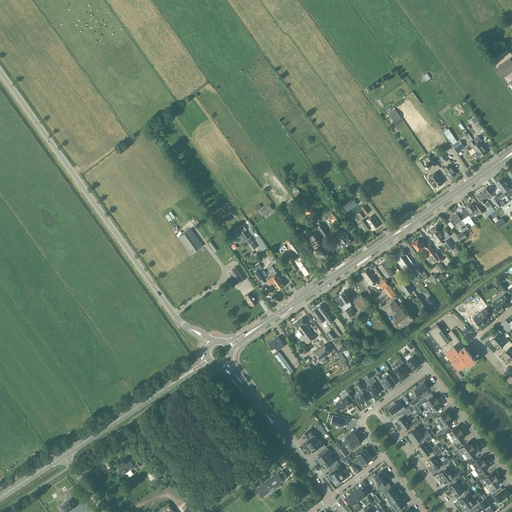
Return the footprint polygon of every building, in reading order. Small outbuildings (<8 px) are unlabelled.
[(511,61),(510,59),(497,67),(505,77),(511,72),(511,61)] [(405,101),(409,106),(415,101),(412,96),(405,101)] [(399,105),(402,110),(409,106),(405,101),(399,105)] [(409,106),(412,111),(419,106),(415,101),(409,106)] [(402,110),(405,115),(412,111),(409,106),(402,110)] [(412,111),(415,115),(422,111),(419,106),(412,111)] [(388,114),(397,126),(403,121),(395,109),(388,114)] [(405,115),(409,120),(415,115),(412,111),(405,115)] [(415,115),(419,120),(425,116),(422,111),(415,115)] [(468,126),(476,122),(472,112),(464,115),(468,126)] [(409,120),(412,125),(419,120),(415,115),(409,120)] [(419,120),(422,125),(429,121),(425,116),(419,120)] [(412,125),(415,130),(422,125),(419,120),(412,125)] [(478,121),(474,124),(479,131),(483,129),(478,121)] [(457,142),(451,132),(446,136),(452,145),(457,142)] [(479,136),(470,142),(476,152),(472,155),(475,160),(480,157),(480,158),(488,152),(480,141),(482,140),(479,136)] [(452,146),(456,151),(461,148),(463,146),(460,141),(452,146)] [(437,154),(442,161),(447,158),(441,150),(437,154)] [(423,157),(416,162),(425,174),(432,170),(423,157)] [(450,164),(443,169),(450,178),(456,174),(450,164)] [(433,185),(436,188),(443,183),(436,172),(428,178),(433,185)] [(511,195),(511,189),(510,187),(502,177),(498,180),(504,187),(503,188),(505,191),(506,190),(510,197),(511,195)] [(504,187),(498,180),(495,182),(501,190),(496,195),(498,197),(500,200),(506,195),(503,192),(505,191),(503,188),(504,187)] [(301,193),(296,187),(291,191),(295,197),(301,193)] [(486,188),(482,191),(485,194),(483,195),(486,198),(487,197),(489,200),(492,197),(486,188)] [(485,194),(482,191),(476,196),(481,202),(483,205),(486,202),(484,199),(486,198),(483,195),(485,194)] [(347,212),(358,204),(354,199),(343,207),(347,212)] [(497,206),(493,208),(495,211),(502,206),(500,202),(499,201),(495,203),(497,206)] [(308,203),(302,207),(312,221),(315,225),(320,221),(317,217),(318,217),(308,203)] [(466,212),(469,215),(471,214),(470,213),(476,209),(472,203),(466,207),(466,208),(468,210),(466,212)] [(484,212),(478,203),(474,206),(481,214),(484,212)] [(260,212),(263,217),(268,213),(273,210),(271,207),(269,205),(264,208),(260,212)] [(365,205),(361,208),(366,215),(370,212),(365,205)] [(491,206),(484,211),(488,216),(495,211),(491,206)] [(296,210),(301,217),(304,214),(299,208),(296,210)] [(457,213),(457,214),(462,221),(463,221),(465,224),(468,222),(469,224),(470,223),(471,226),(474,224),(469,215),(466,212),(468,210),(466,208),(457,214),(457,213)] [(354,216),(358,221),(366,216),(362,210),(354,216)] [(327,216),(336,228),(343,223),(337,215),(334,216),(332,213),(327,216)] [(462,221),(457,214),(451,218),(455,224),(458,222),(462,228),(461,229),(462,232),(468,228),(465,224),(463,221),(462,221)] [(364,219),(360,222),(366,231),(370,228),(372,231),(380,225),(373,215),(365,221),(364,219)] [(502,218),(494,223),(498,229),(505,224),(502,218)] [(316,228),(324,238),(329,235),(326,230),(327,230),(322,223),(316,228)] [(241,235),(246,231),(243,225),(234,231),(238,237),(241,235)] [(436,225),(432,229),(441,241),(445,237),(440,230),(436,225)] [(191,229),(178,238),(190,255),(203,246),(191,229)] [(334,236),(339,243),(343,248),(352,242),(348,237),(343,229),(334,236)] [(441,241),(432,229),(427,232),(431,237),(436,244),(441,241)] [(257,247),(246,231),(241,235),(252,251),(257,247)] [(312,235),(319,244),(324,240),(317,231),(312,235)] [(464,233),(458,237),(461,242),(467,237),(464,233)] [(287,242),(294,251),(296,249),(298,252),(300,250),(292,239),(287,242)] [(437,261),(438,260),(434,253),(432,251),(434,250),(429,245),(427,247),(422,240),(420,242),(418,239),(411,243),(417,251),(423,247),(429,254),(428,254),(435,263),(436,262),(438,261),(437,261)] [(218,250),(210,240),(208,241),(216,252),(218,250)] [(451,241),(444,246),(449,252),(455,247),(451,241)] [(332,256),(323,245),(315,250),(323,262),(332,256)] [(413,264),(406,254),(403,249),(397,253),(400,257),(400,258),(404,263),(405,262),(409,267),(409,266),(410,267),(413,264)] [(440,262),(444,260),(437,250),(434,253),(440,262)] [(400,257),(397,253),(394,256),(397,261),(404,271),(410,267),(409,266),(409,267),(405,262),(404,263),(400,258),(400,257)] [(314,269),(305,257),(297,263),(305,275),(314,269)] [(385,261),(378,266),(386,277),(394,272),(385,261)] [(436,267),(440,273),(445,269),(439,262),(435,266),(433,267),(429,270),(431,272),(435,269),(434,269),(436,267)] [(280,275),(279,276),(277,273),(274,270),(271,266),(268,269),(272,274),(281,288),(285,285),(280,279),(282,278),(280,275)] [(423,271),(419,266),(414,269),(419,275),(417,276),(422,282),(429,277),(424,271),(423,271)] [(228,272),(237,285),(245,280),(236,267),(228,272)] [(368,268),(361,274),(370,285),(371,285),(373,286),(375,286),(377,285),(378,283),(377,281),(377,280),(368,268)] [(272,276),(271,274),(265,278),(260,270),(255,273),(262,283),(267,280),(270,285),(270,284),(273,288),(275,287),(278,290),(281,288),(272,274),(273,276),(272,276)] [(397,282),(406,295),(414,290),(404,277),(397,282)] [(384,289),(391,298),(394,298),(397,296),(384,280),(383,281),(382,279),(379,281),(381,282),(378,284),(382,290),(384,289)] [(251,292),(244,296),(251,306),(258,302),(251,292)] [(340,295),(335,299),(340,307),(341,307),(343,310),(342,310),(343,311),(348,318),(353,314),(350,310),(352,308),(350,305),(352,304),(349,300),(344,293),(344,292),(343,292),(340,294),(340,295)] [(353,299),(362,311),(363,312),(367,309),(367,308),(369,306),(360,294),(353,299)] [(494,309),(496,312),(498,311),(498,312),(501,309),(502,310),(506,307),(505,307),(508,304),(506,302),(509,300),(505,294),(492,304),(496,308),(494,309)] [(430,295),(426,298),(433,308),(437,305),(430,295)] [(467,306),(473,303),(468,296),(463,300),(467,306)] [(389,304),(391,307),(394,312),(395,311),(396,313),(393,316),(398,323),(407,316),(402,309),(401,310),(400,308),(400,307),(397,303),(396,303),(394,301),(389,304)] [(478,316),(474,319),(477,323),(475,324),(477,326),(479,325),(479,326),(482,324),(483,325),(484,324),(483,324),(485,322),(486,323),(487,322),(486,321),(489,319),(487,316),(490,314),(485,309),(481,302),(480,302),(481,303),(478,305),(483,311),(477,315),(478,316)] [(322,304),(317,308),(325,319),(329,324),(333,320),(326,311),(322,304)] [(325,319),(317,308),(312,312),(320,323),(325,319)] [(317,337),(306,323),(302,318),(293,324),(298,332),(296,333),(298,336),(300,335),(307,344),(317,337)] [(337,325),(333,328),(339,336),(347,330),(341,322),(337,325)] [(350,325),(357,333),(360,331),(358,328),(354,323),(350,325)] [(464,347),(452,330),(445,335),(437,324),(429,330),(442,347),(440,348),(444,353),(445,352),(458,369),(466,363),(468,366),(475,361),(464,347)] [(331,330),(327,333),(332,339),(336,336),(331,330)] [(494,345),(502,338),(499,335),(502,333),(499,330),(489,340),(494,345)] [(502,338),(494,345),(498,349),(503,345),(505,347),(510,342),(508,340),(504,335),(502,338)] [(285,346),(283,343),(278,337),(268,343),(272,350),(275,348),(277,351),(285,346)] [(511,343),(510,342),(505,347),(507,349),(502,354),(506,358),(511,352),(511,349),(511,343)] [(310,350),(306,344),(301,348),(302,350),(301,351),(302,352),(303,351),(305,354),(310,350)] [(324,345),(314,352),(320,361),(331,353),(330,353),(326,347),(324,345)] [(343,352),(346,350),(344,347),(337,352),(339,355),(342,354),(343,352)] [(411,357),(407,360),(414,370),(415,369),(415,370),(417,368),(417,367),(420,365),(416,360),(420,357),(414,351),(409,354),(411,357)] [(280,352),(275,356),(284,368),(289,365),(280,352)] [(400,359),(396,362),(399,367),(394,370),(399,376),(398,377),(400,380),(401,379),(408,374),(403,369),(406,367),(400,359)] [(380,373),(376,376),(382,385),(386,383),(389,388),(393,386),(395,385),(395,384),(396,384),(389,374),(383,377),(380,373)] [(375,395),(377,394),(379,392),(376,387),(379,385),(374,378),(368,382),(370,385),(367,387),(373,397),(375,395)] [(424,382),(414,389),(417,393),(415,395),(419,400),(425,396),(423,393),(429,388),(427,384),(426,385),(424,382)] [(339,393),(343,399),(335,404),(340,411),(350,404),(349,401),(352,399),(345,390),(339,393)] [(355,399),(360,406),(368,400),(364,393),(363,393),(362,391),(357,395),(358,397),(355,399)] [(425,402),(428,407),(438,400),(436,397),(435,398),(433,395),(428,400),(426,397),(420,401),(423,404),(425,402)] [(432,416),(437,412),(435,410),(441,405),(439,403),(440,403),(438,400),(428,407),(431,410),(429,411),(431,413),(430,413),(432,416)] [(398,406),(396,403),(395,403),(394,402),(391,405),(392,405),(388,409),(389,411),(388,411),(391,414),(392,414),(397,410),(400,413),(405,409),(401,403),(398,406)] [(409,408),(402,413),(404,415),(397,421),(400,425),(399,426),(400,426),(409,418),(407,416),(412,412),(411,410),(409,408)] [(447,413),(445,411),(439,415),(437,412),(432,416),(434,419),(437,417),(440,422),(449,415),(447,413)] [(425,422),(428,420),(432,416),(430,413),(423,419),(425,422)] [(332,415),(330,424),(343,427),(345,419),(332,415)] [(451,418),(449,415),(440,422),(438,424),(442,429),(444,432),(449,428),(447,425),(453,421),(451,418)] [(409,418),(400,426),(400,425),(404,430),(411,424),(413,427),(413,426),(417,423),(419,421),(416,418),(411,421),(409,418)] [(413,426),(414,429),(407,434),(409,436),(409,437),(410,439),(420,432),(416,427),(419,425),(417,423),(413,426)] [(449,428),(444,432),(446,434),(448,433),(452,438),(461,431),(459,428),(459,429),(457,426),(451,431),(449,428)] [(311,428),(304,433),(309,439),(305,441),(306,443),(305,444),(307,446),(308,446),(309,447),(318,440),(314,435),(315,434),(311,428)] [(461,431),(452,438),(456,443),(454,444),(456,447),(461,443),(459,441),(464,436),(463,434),(463,433),(461,431)] [(346,437),(350,442),(357,437),(354,432),(346,437)] [(410,439),(412,441),(414,443),(423,436),(420,432),(410,439)] [(421,452),(420,452),(420,453),(430,445),(428,442),(432,438),(430,435),(425,438),(423,440),(425,442),(417,448),(421,452)] [(351,446),(348,447),(351,452),(358,448),(356,445),(361,442),(357,437),(350,442),(349,442),(351,446)] [(318,440),(309,447),(310,448),(309,449),(311,451),(312,451),(313,452),(317,449),(319,451),(326,447),(323,444),(322,444),(319,439),(318,440)] [(463,446),(461,443),(456,447),(458,450),(459,449),(462,454),(464,453),(473,446),(471,444),(470,444),(469,442),(463,446)] [(424,456),(431,451),(433,453),(440,448),(437,444),(432,448),(430,445),(420,453),(421,452),(424,456)] [(475,449),(473,446),(464,453),(468,458),(465,460),(468,463),(473,459),(471,456),(476,452),(474,449),(475,449)] [(320,461),(321,463),(330,456),(328,453),(330,452),(327,447),(321,452),(323,454),(317,458),(318,459),(317,459),(319,462),(320,461)] [(427,461),(431,465),(435,462),(440,459),(438,456),(443,452),(440,448),(433,453),(435,455),(427,461)] [(355,459),(357,457),(359,460),(369,454),(365,449),(360,452),(358,450),(352,454),(355,459)] [(369,454),(359,460),(363,465),(372,459),(369,454)] [(150,456),(147,458),(143,461),(150,471),(154,469),(151,465),(154,463),(150,456)] [(330,456),(321,463),(322,465),(321,465),(323,468),(324,467),(324,468),(330,464),(332,466),(338,462),(334,457),(332,459),(330,456)] [(445,459),(443,456),(440,459),(435,462),(431,465),(434,470),(442,464),(443,467),(448,463),(450,462),(447,458),(445,459)] [(468,463),(470,465),(472,464),(475,468),(485,462),(483,459),(482,459),(480,457),(475,461),(473,459),(468,463)] [(120,476),(135,466),(136,469),(140,467),(135,459),(132,462),(130,460),(124,463),(125,464),(118,468),(119,469),(116,471),(120,476)] [(477,475),(479,478),(484,474),(482,471),(488,467),(486,465),(487,464),(485,462),(475,468),(474,469),(478,475),(477,475)] [(329,477),(331,480),(341,473),(339,469),(342,468),(338,463),(332,467),(334,470),(328,474),(330,476),(329,477)] [(448,463),(443,467),(445,469),(438,474),(439,477),(441,479),(450,472),(447,467),(450,465),(448,463)] [(266,482),(260,487),(266,494),(272,489),(288,477),(282,470),(266,482)] [(374,476),(378,481),(386,475),(382,470),(374,476)] [(156,472),(152,474),(154,477),(156,480),(152,483),(154,486),(158,483),(162,481),(159,476),(156,472)] [(445,483),(452,478),(454,480),(456,478),(454,476),(450,472),(441,479),(443,481),(445,483)] [(484,474),(479,478),(481,481),(484,479),(487,484),(497,477),(494,474),(494,475),(492,472),(487,477),(484,474)] [(341,473),(331,480),(334,483),(335,482),(336,484),(342,480),(342,481),(348,477),(346,474),(344,476),(341,473)] [(389,480),(386,475),(378,481),(376,482),(380,487),(378,488),(380,491),(386,487),(384,484),(389,480)] [(499,480),(497,477),(487,484),(486,485),(490,490),(489,490),(491,493),(496,489),(494,487),(500,482),(498,480),(499,480)] [(296,480),(293,482),(295,484),(296,486),(298,489),(301,491),(302,493),(307,489),(306,487),(304,485),(302,482),(300,480),(299,478),(298,478),(296,480)] [(448,488),(451,492),(460,485),(462,484),(460,481),(458,482),(457,481),(456,478),(454,480),(455,482),(448,488)] [(387,489),(386,487),(380,491),(382,493),(383,492),(387,497),(388,496),(395,491),(396,491),(397,490),(393,485),(387,489)] [(462,491),(464,493),(466,492),(464,489),(464,490),(460,485),(451,492),(453,494),(455,496),(462,491)] [(365,495),(359,487),(355,490),(361,498),(365,495)] [(497,490),(492,494),(496,500),(498,498),(501,502),(510,495),(505,488),(499,492),(497,490)] [(351,494),(351,493),(351,494),(357,502),(361,498),(355,490),(354,491),(355,491),(351,494)] [(469,492),(468,490),(466,492),(464,493),(465,495),(458,501),(461,505),(468,500),(471,498),(467,494),(469,492)] [(58,497),(58,498),(64,495),(61,491),(52,496),(54,500),(58,497)] [(388,496),(387,497),(386,498),(389,502),(391,500),(398,495),(396,491),(395,491),(388,496)] [(346,497),(352,505),(357,502),(351,494),(346,497)] [(374,499),(370,494),(366,497),(370,502),(374,499)] [(401,499),(398,495),(391,500),(394,504),(401,499)] [(468,500),(461,505),(465,510),(472,504),(474,507),(479,502),(477,499),(476,500),(473,496),(471,498),(468,500)] [(392,505),(396,510),(395,511),(398,511),(402,510),(400,507),(405,503),(402,498),(401,499),(394,504),(392,505)] [(67,511),(72,509),(76,506),(72,500),(71,499),(61,506),(61,505),(61,506),(62,508),(60,509),(62,511),(64,511),(65,511),(64,511),(67,511)] [(484,500),(479,503),(484,509),(489,506),(484,500)] [(150,511),(175,511),(168,503),(157,511),(155,511),(154,510),(150,511)]
